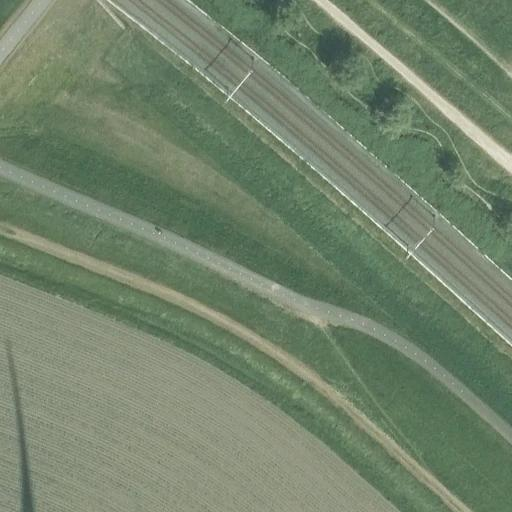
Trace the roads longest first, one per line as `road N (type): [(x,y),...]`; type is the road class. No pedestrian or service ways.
road 1 (track): [(464,511),(293,366),(184,306),(0,230)]
road 2 (track): [(322,0),(511,161)]
